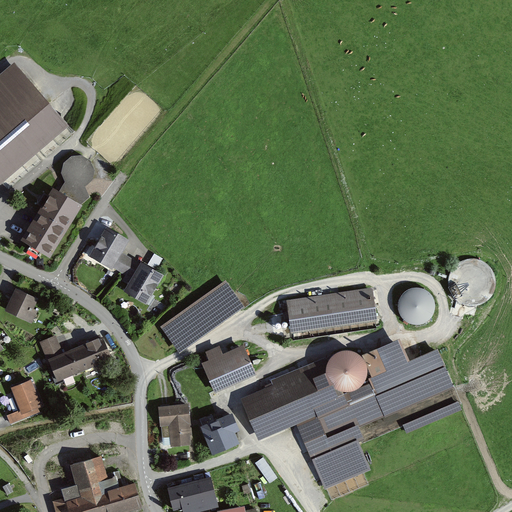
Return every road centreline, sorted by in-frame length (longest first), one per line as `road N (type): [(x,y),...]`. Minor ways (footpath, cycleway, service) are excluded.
road 1 (track): [(284,0),(373,264),(445,304),(443,340),(511,492)]
road 2 (residential): [(0,257),(98,311),(130,350),(147,481),(161,511)]
